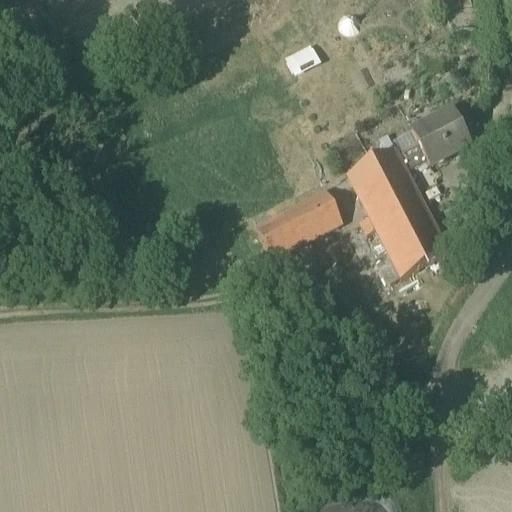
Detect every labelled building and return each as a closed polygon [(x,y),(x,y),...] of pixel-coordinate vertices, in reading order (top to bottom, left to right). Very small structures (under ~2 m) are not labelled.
[(472,0),(441,0),(446,37),(477,34),(472,0)] [(278,63),(287,82),(314,69),(305,50),(278,63)] [(452,117),(411,139),(418,152),(427,168),(429,172),(469,151),(452,117)] [(418,152),(397,163),(405,179),(427,168),(418,152)] [(394,157),(347,181),(369,223),(373,231),(419,205),(405,179),(397,163),(394,157)] [(325,197),(254,235),(271,267),(341,229),(325,197)] [(419,205),(373,231),(369,223),(359,228),(365,239),(375,235),(392,268),(378,275),(384,288),(389,290),(400,285),(448,260),(447,259),(419,205)] [(511,299),(477,318),(505,370),(511,366),(511,299)]
